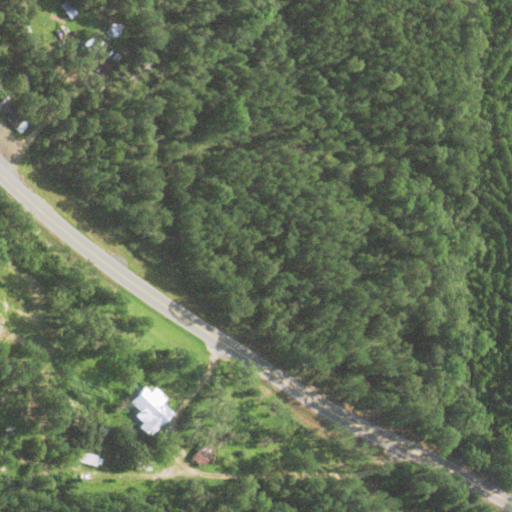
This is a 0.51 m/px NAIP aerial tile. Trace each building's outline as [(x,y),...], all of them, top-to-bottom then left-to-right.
[(122,54),(95,35),(84,51),(111,70),(122,54)] [(0,118),(20,135),(32,120),(4,97),(0,102),(0,118)] [(158,404),(162,400),(151,389),(147,393),(142,389),(128,404),(138,413),(131,420),(149,437),(170,414),(158,404)] [(286,455),(287,446),(272,446),(272,441),(258,441),(257,453),(286,455)] [(215,457),(200,445),(189,458),(198,466),(202,461),(208,466),(215,457)]
